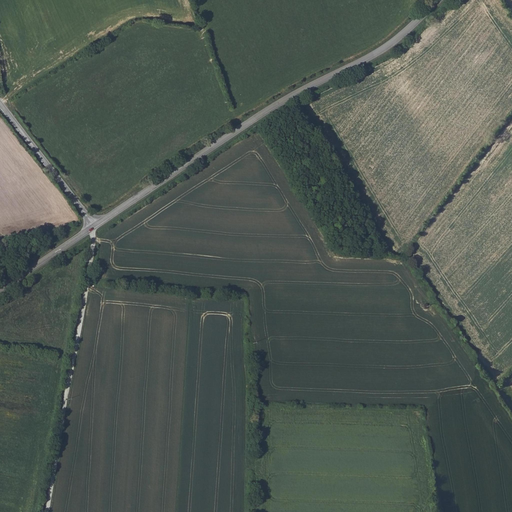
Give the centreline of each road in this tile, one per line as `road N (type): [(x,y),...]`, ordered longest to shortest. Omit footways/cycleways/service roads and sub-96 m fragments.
road 1 (secondary): [(94,225),(299,90),(381,49),(437,0)]
road 2 (track): [(46,511),(94,225)]
road 3 (unclassified): [(0,106),(94,225)]
